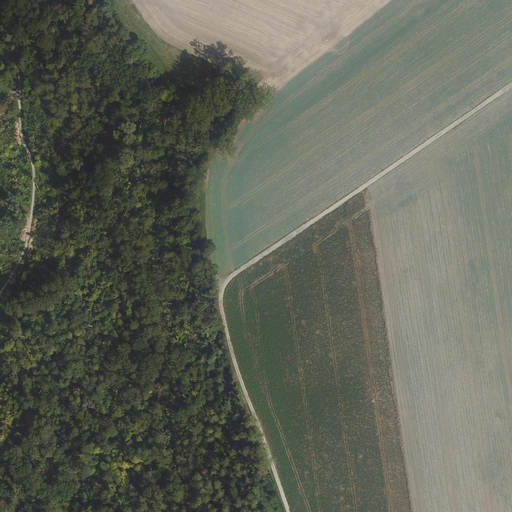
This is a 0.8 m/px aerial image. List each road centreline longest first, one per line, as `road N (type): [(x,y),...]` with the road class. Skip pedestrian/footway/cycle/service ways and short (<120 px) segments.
road 1 (track): [(289,511),(240,379),(222,289),(511,84)]
road 2 (track): [(0,294),(25,253),(34,193),(21,139),(19,76),(0,17)]
